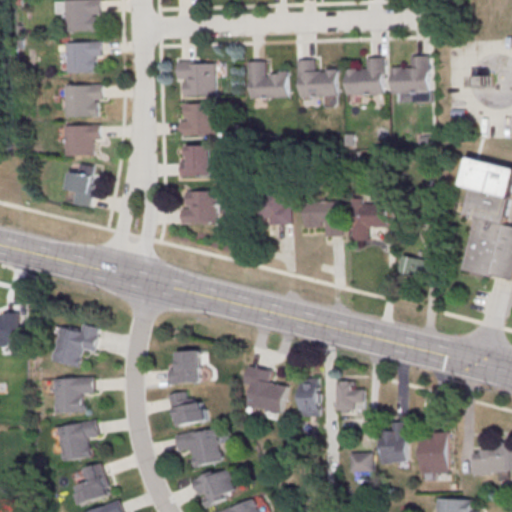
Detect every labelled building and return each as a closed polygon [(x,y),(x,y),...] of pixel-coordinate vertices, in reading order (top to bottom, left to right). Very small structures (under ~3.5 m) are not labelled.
[(67,0),(103,0),(104,12),(97,12),(97,14),(100,14),(100,29),(68,30),(67,0)] [(69,42),(105,41),(106,55),(99,55),(99,57),(102,57),(102,72),(70,73),(69,42)] [(431,55),(413,55),(414,68),(405,68),(405,66),(393,66),(394,92),(430,91),(430,72),(432,72),(431,55)] [(387,56),(369,56),(370,71),(367,71),(366,67),(348,68),(349,93),(386,92),(385,73),(387,73),(387,56)] [(299,59),(317,58),(317,72),(320,72),(320,69),(338,68),(339,94),(303,95),(302,76),(300,76),(299,59)] [(218,94),(217,63),(198,64),(198,60),(179,61),(180,78),(191,78),(191,80),(187,80),(187,95),(218,94)] [(250,61),(267,60),(268,75),(271,75),(271,71),(289,70),(290,96),(253,97),(253,78),(251,78),(250,61)] [(68,85),(104,84),(105,98),(98,98),(98,101),(101,100),(101,115),(69,116),(68,85)] [(216,101),(217,133),(180,134),(179,120),(190,119),(190,117),(186,117),(186,102),(216,101)] [(67,125),(103,124),(103,138),(97,138),(98,154),(68,155),(67,125)] [(190,144),(213,143),(214,175),(183,176),(183,160),(188,160),(188,154),(190,154),(190,144)] [(466,269),(480,217),(467,214),(473,189),(463,186),(471,154),(511,164),(511,196),(505,227),(511,228),(511,280),(506,279),(466,269)] [(72,169),(81,171),(83,163),(96,165),(91,190),(96,191),(93,207),(76,203),(78,191),(68,189),(72,169)] [(256,184),(257,217),(272,217),(273,225),(295,224),(295,203),(287,204),(286,187),(267,187),(267,183),(256,184)] [(220,190),(221,221),(183,222),(183,208),(193,208),(193,206),(190,206),(189,190),(220,190)] [(354,198),(355,240),(371,240),(371,226),(389,226),(388,203),(364,204),(364,198),(354,198)] [(306,202),(342,201),(342,218),(345,218),(345,236),(328,236),(328,220),(324,220),(324,227),(306,227),(306,202)] [(404,253),(428,259),(424,277),(400,271),(404,253)] [(0,335),(7,336),(7,329),(14,329),(14,312),(0,312),(0,335)] [(103,327),(98,351),(88,349),(83,369),(56,363),(64,327),(85,331),(86,323),(103,327)] [(202,348),(204,382),(174,384),(173,368),(178,368),(177,359),(180,359),(179,350),(202,348)] [(275,369),(272,381),(290,386),(282,413),(249,405),(254,385),(246,383),(251,363),(275,369)] [(59,379),(97,376),(98,392),(87,393),(88,411),(61,413),(59,379)] [(302,377),(320,377),(321,416),(303,416),(302,377)] [(338,380),(356,379),(357,388),(366,388),(366,401),(357,401),(357,409),(339,409),(338,380)] [(194,401),(193,391),(174,392),(176,424),(209,422),(208,400),(194,401)] [(62,427),(69,461),(97,455),(93,436),(103,434),(100,419),(62,427)] [(383,422),(410,421),(411,461),(384,462),(383,422)] [(179,435),(218,427),(225,461),(197,467),(193,448),(183,451),(179,435)] [(422,432),(450,431),(451,471),(423,472),(422,432)] [(491,445),(511,444),(511,470),(495,471),(495,473),(477,474),(476,452),(482,452),(482,448),(491,448),(491,445)] [(352,452),(375,452),(375,471),(353,472),(352,452)] [(116,494),(106,463),(85,470),(88,480),(79,483),(86,504),(116,494)] [(198,479),(209,507),(242,493),(231,465),(198,479)] [(221,511),(256,497),(262,511),(221,511)] [(440,498),(438,511),(480,511),(481,511),(474,510),(475,500),(440,498)] [(89,511),(128,511),(123,499),(89,511)]
